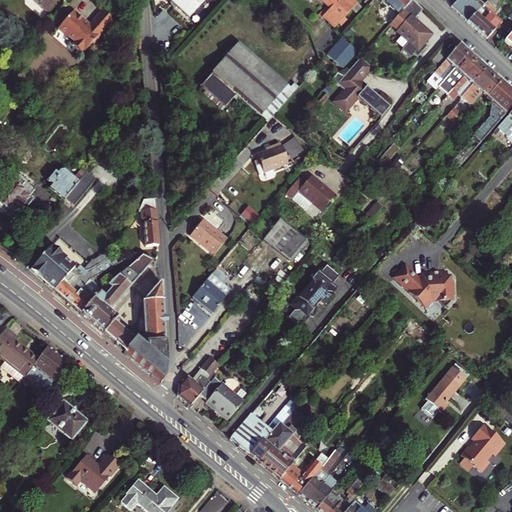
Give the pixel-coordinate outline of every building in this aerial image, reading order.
[(27,0),(45,14),(56,0),(27,0)] [(168,0),(189,19),(206,0),(168,0)] [(322,0),(330,6),(335,0),(340,0),(351,10),(357,4),(358,3),(354,0),(322,0)] [(390,0),(382,0),(398,15),(402,11),(390,0)] [(426,46),(423,43),(428,36),(424,33),(426,31),(413,19),(422,9),(411,0),(410,0),(402,11),(398,15),(390,24),(410,41),(401,50),(409,57),(413,54),(416,57),(426,46)] [(390,0),(402,11),(410,0),(390,0)] [(473,0),(458,0),(451,7),(455,11),(468,24),(482,8),(485,5),(479,0),(476,3),(473,0)] [(361,8),(357,4),(351,10),(356,14),(361,8)] [(486,40),(499,24),(482,8),(468,24),(486,40)] [(342,11),(330,25),(341,35),(353,21),(342,11)] [(88,29),(71,14),(56,31),(65,40),(67,39),(73,45),(71,47),(80,56),(90,45),(92,47),(113,24),(101,14),(88,29)] [(342,39),(327,56),(342,69),(357,52),(342,39)] [(233,97),(257,117),(258,119),(286,87),(238,43),(196,90),(221,111),(233,97)] [(440,86),(469,52),(460,44),(450,55),(440,66),(429,80),(438,88),(440,86)] [(440,66),(450,55),(445,51),(435,62),(440,66)] [(469,52),(440,86),(448,94),(478,60),(469,52)] [(359,82),(373,67),(370,66),(360,58),(337,84),(344,91),(334,102),(345,112),(357,98),(380,118),(389,108),(359,82)] [(478,60),(448,94),(454,99),(457,95),(461,98),(486,68),(478,60)] [(495,75),(486,68),(461,98),(469,105),(479,93),(495,75)] [(511,91),(495,75),(479,93),(491,103),(488,118),(473,135),(481,143),(511,106),(511,91)] [(449,128),(461,115),(452,108),(441,121),(449,128)] [(507,139),(508,137),(511,132),(511,110),(496,130),(507,139)] [(449,165),(456,172),(472,153),(479,145),(472,138),(449,165)] [(270,153),(255,158),(261,178),(286,169),(279,148),(270,151),(270,153)] [(85,172),(80,168),(72,178),(65,172),(63,171),(61,171),(60,171),(57,174),(54,172),(47,182),(52,186),(50,190),(62,200),(65,196),(85,172)] [(409,177),(400,169),(393,178),(401,186),(409,177)] [(85,172),(65,196),(73,203),(92,179),(85,172)] [(299,180),(286,195),(291,199),(305,211),(312,203),(316,207),(323,200),(326,196),(329,192),(310,176),(303,184),(299,180)] [(10,183),(0,195),(0,209),(6,214),(9,210),(19,218),(32,201),(10,183)] [(333,195),(329,192),(326,196),(323,200),(327,203),(333,195)] [(158,245),(159,245),(154,200),(143,201),(139,210),(140,225),(142,224),(144,246),(158,245)] [(326,205),(327,203),(323,200),(316,207),(320,210),(325,204),(326,205)] [(294,232),(279,220),(263,241),(277,251),(289,237),(294,232)] [(200,224),(187,239),(210,259),(223,243),(200,224)] [(361,234),(355,229),(345,241),(351,246),(361,234)] [(307,242),(294,232),(289,237),(277,251),(290,262),(307,242)] [(50,247),(29,269),(34,273),(54,290),(62,282),(74,292),(90,280),(104,270),(99,264),(91,270),(84,278),(81,275),(77,276),(74,273),(72,271),(74,269),(50,247)] [(99,264),(104,270),(112,264),(104,254),(91,262),(90,261),(83,269),(80,266),(76,271),(74,273),(77,276),(81,275),(84,278),(91,270),(99,264)] [(160,303),(159,282),(141,304),(143,343),(143,345),(143,347),(134,340),(111,320),(114,316),(110,312),(130,288),(139,278),(153,261),(154,260),(138,255),(125,266),(120,272),(116,275),(105,286),(109,291),(104,297),(99,293),(93,299),(81,313),(101,330),(114,342),(125,351),(161,382),(162,372),(163,363),(163,361),(163,350),(163,343),(160,303)] [(340,277),(327,266),(320,274),(318,272),(312,280),(305,288),(307,289),(299,299),(297,299),(298,310),(295,310),(288,317),(297,326),(301,322),(303,321),(304,318),(307,315),(308,316),(310,313),(314,314),(317,305),(320,302),(324,304),(335,293),(329,288),(332,285),(340,277)] [(405,268),(395,280),(410,293),(409,294),(424,307),(432,298),(438,298),(438,301),(452,300),(452,295),(455,295),(454,281),(451,281),(447,281),(447,275),(447,271),(431,272),(431,278),(423,279),(421,281),(405,268)] [(229,292),(210,275),(192,297),(211,314),(229,292)] [(93,299),(99,293),(101,290),(90,280),(74,292),(62,282),(54,290),(81,313),(93,299)] [(395,280),(394,281),(409,294),(410,293),(395,280)] [(274,298),(279,293),(265,282),(260,288),(274,298)] [(414,320),(388,297),(383,304),(408,326),(414,320)] [(399,332),(383,318),(374,330),(389,343),(399,332)] [(17,337),(7,329),(0,337),(0,355),(6,360),(0,367),(19,383),(18,384),(20,385),(26,377),(24,376),(39,359),(15,340),(17,337)] [(48,347),(26,377),(48,394),(70,364),(48,347)] [(209,358),(190,380),(186,377),(179,386),(177,388),(177,396),(189,406),(199,395),(214,377),(216,375),(214,373),(218,367),(209,358)] [(428,401),(421,409),(432,418),(438,410),(441,412),(449,403),(445,400),(446,398),(448,400),(466,378),(452,366),(425,399),(428,401)] [(229,419),(243,402),(214,377),(199,395),(219,411),(219,415),(224,420),(229,419)] [(271,431),(251,415),(229,440),(257,463),(285,429),(279,424),(298,403),(294,400),(274,422),(277,425),(271,431)] [(87,423),(63,402),(47,422),(71,442),(87,423)] [(285,429),(286,430),(300,413),(296,409),(299,405),(298,403),(279,424),(285,429)] [(120,412),(115,408),(105,419),(111,424),(120,412)] [(349,431),(353,427),(348,422),(344,426),(349,431)] [(362,428),(357,424),(339,445),(342,448),(349,440),(350,442),(362,428)] [(471,465),(480,473),(488,462),(485,460),(491,454),(495,454),(504,443),(482,425),(470,439),(474,442),(470,447),(467,447),(460,456),(463,459),(459,464),(467,470),(471,465)] [(286,430),(285,429),(257,463),(279,480),(292,464),(301,453),(306,447),(303,444),(298,450),(287,441),(292,435),(286,430)] [(312,447),(317,441),(314,438),(309,444),(312,447)] [(306,447),(301,453),(305,457),(313,448),(312,447),(309,444),(306,447)] [(301,471),(292,464),(279,480),(296,494),(331,453),(327,449),(315,462),(311,459),(301,471)] [(331,453),(296,494),(307,503),(329,476),(330,474),(325,470),(339,453),(334,449),(331,453)] [(100,465),(88,455),(68,478),(78,487),(82,482),(84,485),(109,456),(109,455),(100,465)] [(121,465),(109,456),(84,485),(95,494),(121,465)] [(387,497),(397,484),(386,474),(375,487),(387,497)] [(342,484),(339,482),(338,484),(316,510),(318,511),(344,511),(350,506),(353,502),(351,500),(367,480),(361,475),(346,493),(348,495),(345,497),(348,500),(346,502),(335,493),(342,484)] [(316,510),(338,484),(329,476),(307,503),(316,510)] [(158,496),(139,480),(127,495),(128,496),(121,503),(132,511),(138,505),(146,511),(169,511),(173,508),(172,507),(179,499),(165,487),(158,496)] [(356,511),(350,506),(344,511),(373,511),(385,499),(380,495),(370,506),(364,501),(356,511)]
